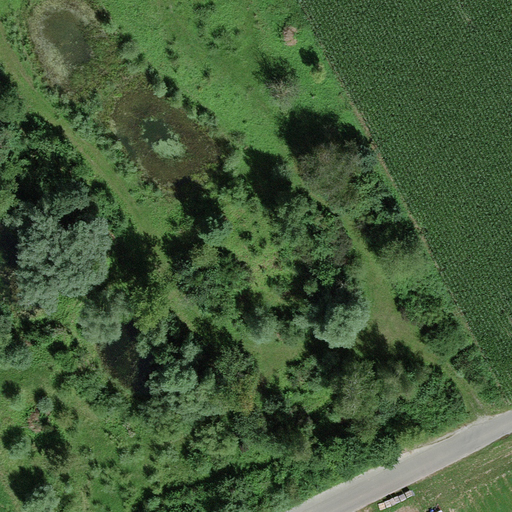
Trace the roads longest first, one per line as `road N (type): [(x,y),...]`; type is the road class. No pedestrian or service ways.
road 1 (unclassified): [(511,422),(331,511)]
road 2 (track): [(491,432),(465,387),(408,333)]
